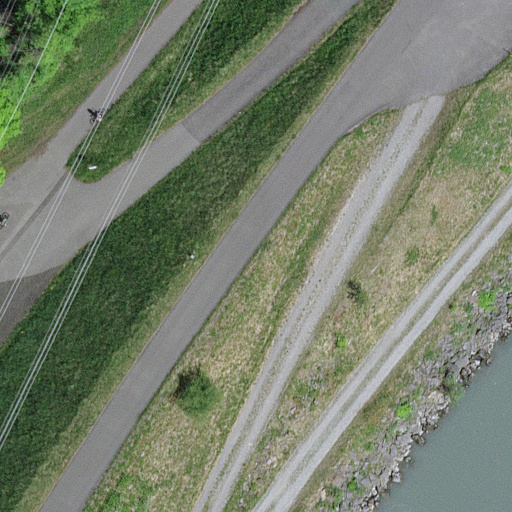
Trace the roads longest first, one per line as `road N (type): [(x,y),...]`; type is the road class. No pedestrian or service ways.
road 1 (track): [(65,511),(424,11)]
road 2 (track): [(436,97),(213,511)]
road 3 (track): [(0,247),(111,200),(348,0)]
road 4 (track): [(511,206),(270,511)]
road 5 (track): [(199,0),(0,232)]
